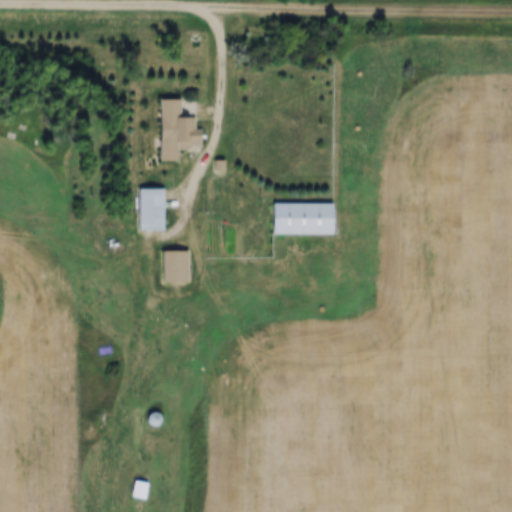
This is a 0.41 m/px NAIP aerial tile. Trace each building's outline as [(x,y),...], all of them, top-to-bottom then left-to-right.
[(156,162),(175,162),(175,150),(197,150),(197,100),(156,100),(156,162)] [(134,232),(161,232),(161,189),(134,189),(134,232)] [(268,236),(331,236),(331,203),(268,203),(268,236)] [(159,284),(186,284),(186,251),(159,251),(159,284)] [(156,415),(148,415),(147,425),(156,425),(156,415)] [(143,501),(146,484),(132,481),(129,499),(143,501)]
